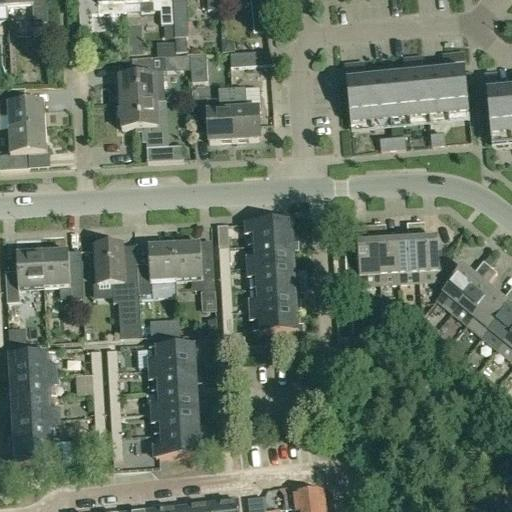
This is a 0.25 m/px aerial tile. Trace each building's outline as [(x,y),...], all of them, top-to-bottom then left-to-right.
[(3,0),(4,11),(30,9),(31,26),(46,25),(44,0),(3,0)] [(127,16),(126,8),(125,0),(78,0),(80,32),(94,31),(93,10),(99,9),(99,17),(127,16)] [(125,0),(126,8),(140,7),(141,16),(160,14),(161,28),(172,28),(170,1),(153,2),(153,0),(125,0)] [(177,0),(170,1),(172,28),(174,27),(175,41),(175,55),(187,55),(186,40),(188,40),(186,0),(177,0)] [(218,14),(216,0),(188,0),(188,1),(204,0),(205,15),(218,14)] [(249,0),(253,37),(266,36),(268,36),(264,0),(249,0)] [(269,54),(230,57),(230,68),(231,70),(270,68),(269,54)] [(463,55),(443,57),(444,68),(464,66),(463,55)] [(188,59),(188,70),(190,70),(192,84),(205,83),(204,69),(204,58),(188,59)] [(424,58),(404,60),(405,71),(425,70),(424,58)] [(175,75),(175,71),(174,61),(143,62),(144,81),(117,82),(118,107),(154,106),(153,92),(164,92),(163,76),(175,75)] [(346,77),(366,75),(365,64),(345,66),(346,77)] [(467,115),(463,74),(346,86),(350,127),(467,115)] [(497,90),(496,77),(483,78),(484,91),(497,90)] [(230,92),(232,145),(258,144),(256,112),(244,112),(243,91),(230,92)] [(0,119),(5,119),(6,134),(43,132),(42,106),(22,107),(22,92),(0,93),(0,119)] [(232,145),(230,92),(215,92),(217,114),(204,114),(206,147),(232,145)] [(511,97),(485,99),(489,140),(511,138),(511,97)] [(166,105),(154,106),(118,107),(120,133),(142,132),(142,146),(146,146),(147,166),(184,164),(183,149),(168,150),(166,105)] [(45,158),(43,132),(6,134),(7,160),(0,160),(0,173),(26,172),(25,159),(45,158)] [(443,137),(430,138),(431,149),(444,148),(443,137)] [(380,143),(381,154),(405,151),(404,140),(380,143)] [(251,250),(291,247),(290,225),(244,228),(245,238),(250,238),(251,250)] [(423,225),(415,226),(418,286),(444,285),(451,263),(437,264),(436,243),(424,244),(423,225)] [(397,247),(399,287),(418,286),(415,226),(406,227),(407,246),(397,247)] [(385,228),(376,229),(380,288),(399,287),(397,247),(386,247),(385,228)] [(219,252),(229,251),(228,229),(217,229),(219,252)] [(380,288),(376,229),(367,229),(368,248),(356,250),(345,250),(347,275),(345,275),(346,291),(358,290),(380,288)] [(137,300),(139,300),(149,300),(148,288),(175,287),(172,249),(172,244),(154,245),(154,250),(146,250),(147,269),(135,269),(135,277),(137,300)] [(200,316),(215,315),(211,264),(199,265),(198,247),(172,249),(175,287),(200,285),(201,296),(199,296),(200,316)] [(247,272),(293,269),(291,247),(251,250),(252,260),(246,260),(247,272)] [(141,342),(139,300),(137,300),(135,277),(121,278),(119,251),(93,253),(95,290),(108,289),(110,309),(118,308),(120,343),(141,342)] [(220,274),(230,273),(229,251),(219,252),(220,274)] [(42,294),(59,293),(60,304),(81,303),(79,273),(66,274),(65,256),(40,258),(42,294)] [(42,294),(40,258),(14,260),(16,277),(3,278),(5,307),(17,307),(16,296),(42,294)] [(434,305),(450,318),(488,271),(481,265),(470,278),(451,263),(444,285),(448,289),(434,305)] [(248,293),(294,291),(293,269),(247,272),(248,293)] [(450,318),(466,330),(492,297),(484,290),(494,276),(488,271),(450,318)] [(221,295),(231,294),(230,273),(220,274),(221,295)] [(481,342),(511,304),(511,290),(500,303),(492,297),(466,330),(481,342)] [(294,291),(248,293),(250,315),(295,312),(294,291)] [(222,317),(233,316),(231,294),(221,295),(222,317)] [(511,304),(481,342),(496,355),(511,334),(511,304)] [(295,312),(250,315),(250,325),(255,325),(256,337),(297,334),(295,312)] [(233,316),(222,317),(223,339),(234,338),(233,316)] [(178,323),(168,324),(169,340),(179,339),(178,323)] [(427,338),(426,340),(431,344),(432,343),(439,335),(434,330),(427,338)] [(511,334),(496,355),(511,368),(511,367),(511,334)] [(153,362),(148,363),(148,375),(194,372),(192,350),(152,353),(153,362)] [(108,378),(118,377),(117,354),(107,354),(108,378)] [(92,378),(102,378),(101,355),(91,355),(92,378)] [(9,384),(59,380),(58,369),(52,369),(52,359),(7,362),(9,384)] [(155,396),(195,394),(194,372),(148,375),(149,385),(154,385),(155,396)] [(108,378),(109,399),(120,398),(118,377),(108,378)] [(102,378),(92,378),(93,400),(103,399),(102,378)] [(59,380),(9,384),(10,405),(54,402),(54,391),(59,391),(59,380)] [(511,412),(511,410),(511,398),(507,394),(505,397),(498,392),(493,398),(511,412)] [(151,418),(196,415),(195,394),(155,396),(156,406),(150,407),(151,418)] [(109,399),(111,420),(121,420),(120,398),(109,399)] [(103,399),(93,400),(94,421),(105,420),(103,399)] [(54,402),(10,405),(12,426),(61,423),(60,412),(55,412),(54,402)] [(157,439),(198,436),(196,415),(151,418),(152,428),(157,428),(157,439)] [(105,420),(94,421),(96,442),(106,442),(105,420)] [(111,420),(112,442),(122,441),(121,420),(111,420)] [(61,423),(12,426),(13,448),(57,445),(57,436),(62,435),(61,423)] [(199,458),(198,436),(157,439),(158,449),(153,449),(154,461),(199,458)] [(122,441),(112,442),(113,464),(123,463),(122,441)] [(106,442),(96,442),(97,465),(107,464),(106,442)] [(58,455),(57,445),(13,448),(14,470),(63,466),(63,455),(58,455)] [(285,511),(325,511),(324,494),(284,499),(285,511)] [(248,511),(264,511),(264,501),(248,502),(248,511)]
